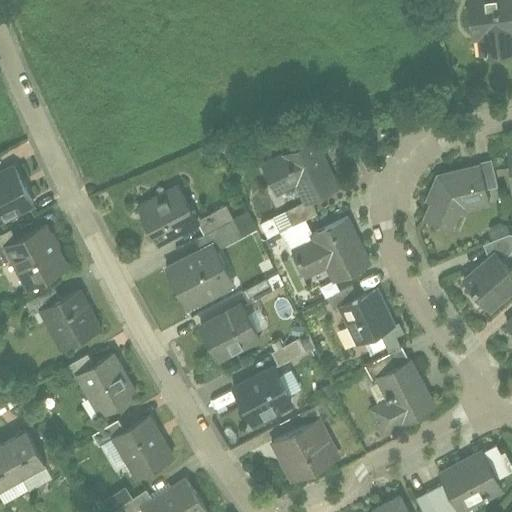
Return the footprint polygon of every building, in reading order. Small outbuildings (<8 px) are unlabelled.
[(511,0),(468,0),(472,38),(478,37),(479,52),(511,48),(511,0)] [(334,195),(310,144),(272,162),(297,213),(334,195)] [(496,208),(488,166),(434,175),(418,217),(460,235),(469,213),(496,208)] [(0,226),(35,207),(14,169),(0,176),(0,226)] [(180,187),(129,211),(147,248),(198,224),(180,187)] [(366,266),(347,220),(307,238),(310,245),(288,254),(300,281),(326,270),(331,281),(366,266)] [(66,270),(46,223),(7,240),(27,287),(66,270)] [(216,245),(167,271),(187,308),(236,282),(216,245)] [(511,266),(499,249),(459,280),(483,311),(511,288),(511,266)] [(246,298),(278,281),(273,272),(241,290),(246,298)] [(394,323),(376,288),(338,307),(356,343),(394,323)] [(100,329),(78,290),(39,312),(61,351),(100,329)] [(245,306),(199,330),(217,367),(264,343),(245,306)] [(511,319),(498,332),(511,346),(511,319)] [(279,342),(276,336),(265,340),(273,362),(310,348),(304,332),(279,342)] [(382,401),(367,409),(379,431),(433,402),(407,354),(368,375),(382,401)] [(133,394),(112,357),(76,377),(97,414),(133,394)] [(293,402),(275,371),(235,394),(252,425),(293,402)] [(144,415),(110,436),(136,477),(170,456),(144,415)] [(304,424),(270,442),(290,480),(324,462),(304,424)] [(0,487),(41,465),(22,429),(0,441),(0,487)] [(460,511),(510,489),(492,450),(436,476),(452,511),(460,511)] [(211,511),(193,484),(150,511),(211,511)] [(416,511),(405,492),(367,511),(416,511)]
